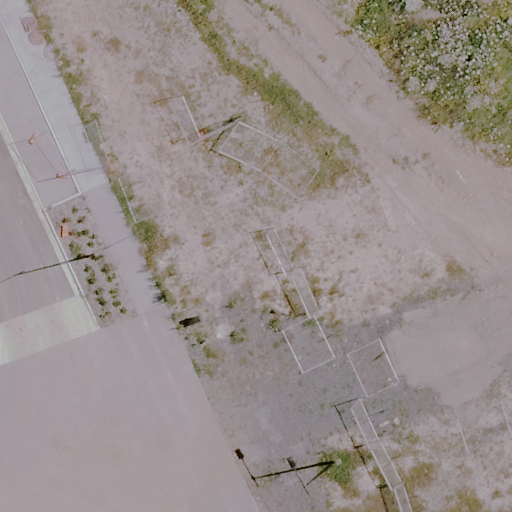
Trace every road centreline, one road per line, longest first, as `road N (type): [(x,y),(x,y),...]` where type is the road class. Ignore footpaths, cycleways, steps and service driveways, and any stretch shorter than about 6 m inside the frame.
road 1 (residential): [(103,461),(511,302)]
road 2 (residential): [(103,461),(0,252)]
